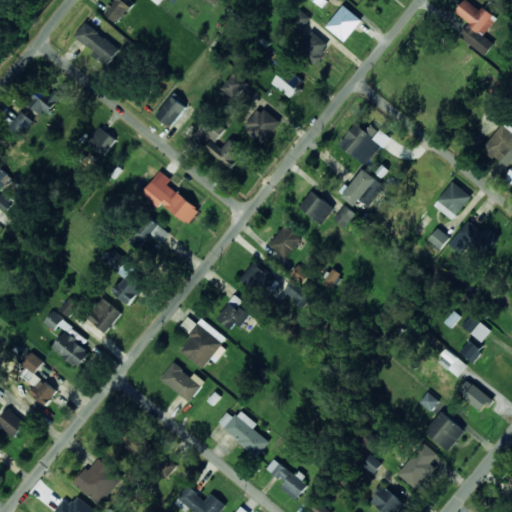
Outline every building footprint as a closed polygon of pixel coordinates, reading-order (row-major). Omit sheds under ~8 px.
[(114,0),(104,10),(115,23),(135,5),(130,0),(114,0)] [(482,11),(467,0),(465,0),(456,12),(471,23),(460,37),(485,56),(495,44),(484,36),(498,18),(484,8),(482,11)] [(362,18),(342,5),(327,29),(347,41),(362,18)] [(108,66),(121,49),(86,23),(76,37),(95,51),(92,55),(108,66)] [(331,48),(314,31),(297,47),(314,64),(331,48)] [(273,84),(292,97),(303,80),(284,67),(273,84)] [(249,82),(235,73),(224,90),(238,99),(249,82)] [(47,117),(62,99),(45,84),(30,102),(47,117)] [(171,127),(187,107),(173,96),(157,115),(171,127)] [(281,121),(263,107),(245,131),(264,145),(281,121)] [(9,127),(20,137),(34,121),(23,111),(9,127)] [(511,157),(511,124),(505,119),(483,150),(505,166),(511,157)] [(366,131),(357,123),(340,145),(366,166),(389,137),(372,124),(366,131)] [(88,141),(104,155),(116,140),(101,126),(88,141)] [(223,149),(212,140),(206,148),(231,168),(245,151),(230,139),(223,149)] [(0,190),(12,177),(0,166),(0,190)] [(343,196),(356,207),(362,200),(370,206),(386,186),(364,169),(343,196)] [(190,224),(201,209),(168,185),(172,179),(161,171),(143,195),(160,207),(162,204),(190,224)] [(473,197),(454,182),(435,205),(453,220),(473,197)] [(0,206),(6,211),(15,201),(3,191),(0,194),(0,206)] [(322,225),(335,208),(313,191),(300,207),(322,225)] [(334,220),(347,229),(358,214),(345,205),(334,220)] [(164,243),(171,233),(145,214),(127,239),(141,249),(152,234),(164,243)] [(488,227),(486,230),(471,218),(450,244),(467,259),(477,247),(486,254),(500,237),(488,227)] [(270,244),(285,259),(304,240),(288,225),(270,244)] [(451,238),(440,228),(429,240),(441,250),(451,238)] [(130,305),(151,280),(115,250),(105,261),(126,278),(114,292),(130,305)] [(254,291),(260,283),(268,289),(277,277),(255,262),(241,281),(254,291)] [(304,284),(311,274),(299,265),(291,275),(304,284)] [(284,292),(303,307),(313,295),(294,279),(284,292)] [(244,301),(236,295),(218,319),(235,332),(249,313),(239,306),(244,301)] [(80,306),(71,298),(61,309),(70,317),(80,306)] [(108,333),(123,312),(102,298),(88,319),(108,333)] [(462,316),(454,311),(445,323),(452,328),(462,316)] [(463,326),(483,342),(492,331),(472,314),(463,326)] [(202,319),(198,324),(189,317),(181,327),(193,336),(182,351),(204,368),(212,359),(217,363),(227,349),(222,345),(227,338),(202,319)] [(92,350),(64,333),(53,350),(81,367),(92,350)] [(461,351),(474,363),(484,352),(470,340),(461,351)] [(438,361),(459,378),(468,366),(448,349),(438,361)] [(30,393),(47,406),(58,391),(36,374),(45,362),(32,352),(23,365),(28,369),(22,376),(35,386),(30,393)] [(193,376),(174,362),(161,380),(191,402),(206,382),(195,373),(193,376)] [(465,397),(481,412),(493,400),(476,384),(465,397)] [(421,402),(432,412),(440,401),(429,392),(421,402)] [(0,420),(0,424),(15,438),(27,424),(10,409),(0,420)] [(258,424),(241,410),(235,418),(228,412),(218,425),(259,456),(270,441),(254,429),(258,424)] [(466,430),(442,411),(426,431),(449,450),(466,430)] [(382,441),(367,430),(359,442),(373,452),(382,441)] [(436,467),(432,464),(439,455),(426,443),(399,474),(417,490),(436,467)] [(363,465),(374,474),(383,464),(371,454),(363,465)] [(76,486),(103,506),(124,477),(97,457),(76,486)] [(178,464),(166,457),(157,472),(169,479),(178,464)] [(281,489),(298,499),(309,480),(274,459),(267,470),(286,481),(281,489)] [(398,511),(406,502),(383,485),(370,502),(384,511),(398,511)] [(212,493),(206,501),(188,486),(178,498),(195,511),(221,511),(227,505),(212,493)] [(311,511),(332,511),(319,502),(311,511)]
